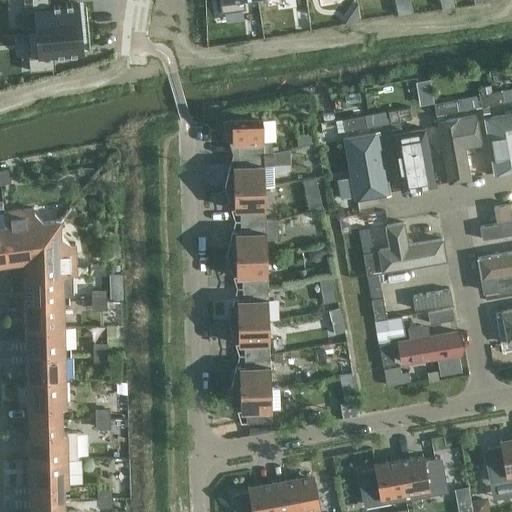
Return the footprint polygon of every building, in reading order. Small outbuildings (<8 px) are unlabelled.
[(47,0),(22,0),(23,7),(25,32),(80,27),(77,2),(48,5),(47,0)] [(218,0),(220,11),(244,7),(243,0),(218,0)] [(80,27),(25,32),(27,57),(28,69),(54,67),(53,54),(82,52),(80,27)] [(480,105),(502,101),(500,90),(500,89),(478,93),(478,94),(480,105)] [(435,113),(456,109),(454,98),(454,97),(433,101),(433,102),(435,113)] [(389,121),(411,118),(409,106),(387,110),(389,121)] [(511,111),(481,117),(492,170),(511,165),(511,111)] [(344,129),(366,126),(364,114),(342,118),(344,129)] [(470,114),(437,120),(448,180),(469,176),(463,145),(475,143),(470,114)] [(270,139),(274,139),(274,116),(221,118),(228,141),(237,140),(237,152),(262,151),(270,151),(270,139)] [(415,128),(393,132),(403,188),(425,184),(415,128)] [(371,131),(343,136),(353,193),(381,188),(371,131)] [(263,185),(273,183),(273,163),(263,163),(262,151),(237,152),(237,163),(229,163),(224,186),(263,185)] [(0,181),(8,180),(6,167),(0,168),(0,181)] [(239,219),(264,218),(263,185),(224,186),(230,208),(239,208),(239,219)] [(25,254),(27,256),(69,206),(69,205),(59,217),(42,219),(33,211),(32,207),(2,211),(4,224),(5,224),(9,256),(25,254)] [(69,243),(61,235),(60,217),(70,206),(69,206),(27,256),(29,258),(29,274),(62,273),(75,273),(74,242),(69,243)] [(511,215),(488,220),(490,235),(511,231),(511,215)] [(226,253),(265,252),(265,237),(278,236),(277,218),(264,218),(239,219),(239,230),(231,230),(226,253)] [(5,224),(4,224),(0,224),(0,256),(9,256),(5,224)] [(381,269),(438,260),(434,238),(401,243),(398,225),(374,228),(381,269)] [(366,274),(377,272),(374,250),(362,252),(366,274)] [(511,250),(477,256),(480,278),(511,273),(511,250)] [(241,286),(266,285),(265,252),(226,253),(232,275),(241,275),(241,286)] [(91,272),(104,271),(103,262),(90,263),(91,272)] [(62,273),(29,274),(30,300),(62,299),(62,273)] [(450,284),(412,290),(414,307),(452,300),(450,284)] [(228,320),(267,319),(266,285),(241,286),(241,297),(233,298),(228,320)] [(92,298),(105,298),(104,289),(91,289),(92,298)] [(374,319),(386,317),(382,295),(370,297),(374,319)] [(105,298),(92,298),(92,307),(105,306),(105,298)] [(31,326),(63,325),(62,299),(30,300),(31,326)] [(511,307),(496,310),(501,342),(511,340),(511,307)] [(243,353),(268,352),(267,319),(228,320),(234,342),(243,342),(243,353)] [(31,352),(64,352),(63,325),(31,326),(31,352)] [(397,359),(458,349),(455,330),(394,340),(397,359)] [(382,364),(394,362),(390,341),(378,343),(382,364)] [(93,351),(106,351),(106,342),(93,342),(93,351)] [(106,351),(93,351),(93,360),(106,360),(106,351)] [(32,379),(64,378),(64,352),(31,352),(32,379)] [(230,387),(269,386),(268,352),(243,353),(243,365),(235,365),(230,387)] [(343,401),(356,399),(351,372),(339,374),(343,401)] [(33,418),(59,418),(58,405),(65,405),(64,378),(32,379),(33,418)] [(270,408),(280,407),(279,386),(269,386),(230,387),(236,409),(245,409),(245,421),(270,420),(270,408)] [(95,417),(108,417),(108,408),(95,408),(95,417)] [(108,417),(95,417),(95,426),(108,426),(108,417)] [(59,430),(59,418),(33,418),(34,458),(66,457),(76,457),(76,430),(59,430)] [(511,435),(499,438),(500,444),(484,447),(490,481),(511,476),(511,435)] [(445,489),(439,455),(423,458),(421,452),(397,456),(404,496),(445,489)] [(373,461),(374,467),(358,470),(364,504),(404,496),(397,456),(373,461)] [(35,498),(61,497),(60,484),(67,484),(66,457),(34,458),(35,498)] [(318,511),(319,511),(313,478),(297,481),(295,475),(271,479),(277,511),(318,511)] [(247,484),(248,490),(232,493),(235,511),(277,511),(271,479),(247,484)] [(97,496),(110,496),(110,487),(97,487),(97,496)] [(110,496),(97,496),(98,505),(111,505),(110,496)] [(79,511),(80,510),(68,510),(68,509),(61,510),(61,497),(35,498),(35,511),(79,511)]
